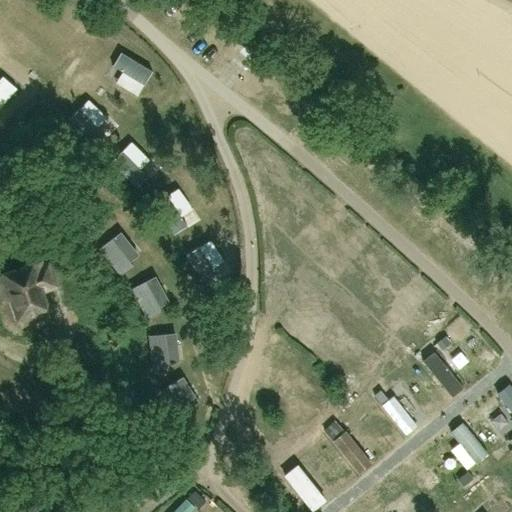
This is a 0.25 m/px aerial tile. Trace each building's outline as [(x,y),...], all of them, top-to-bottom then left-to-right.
[(170,36),(184,22),(174,12),(160,26),(170,36)] [(37,47),(51,57),(62,42),(49,32),(37,47)] [(251,113),(282,78),(269,67),(238,102),(251,113)] [(0,116),(18,95),(0,80),(0,116)] [(290,108),(299,101),(284,83),(275,91),(290,108)] [(299,105),(284,123),(297,134),(312,116),(299,105)] [(315,247),(344,217),(334,208),(306,238),(315,247)] [(273,210),(255,213),(260,244),(278,241),(273,210)] [(341,275),(373,241),(361,230),(330,264),(341,275)] [(384,254),(366,280),(381,290),(398,264),(384,254)] [(47,309),(41,291),(55,286),(47,263),(41,265),(40,261),(0,274),(0,289),(4,301),(12,299),(18,319),(47,309)] [(391,317),(403,328),(432,296),(419,285),(391,317)] [(291,337),(311,318),(301,307),(281,326),(291,337)] [(298,347),(314,357),(337,325),(321,314),(298,347)] [(457,321),(432,348),(443,358),(468,331),(457,321)] [(323,377),(368,375),(367,361),(323,364),(323,377)] [(483,410),(511,394),(511,384),(511,382),(477,400),(483,410)] [(350,423),(385,422),(384,406),(349,407),(350,423)] [(206,500),(195,490),(187,498),(198,508),(206,500)] [(403,498),(393,506),(397,511),(405,511),(411,508),(403,498)] [(218,511),(210,502),(196,511),(218,511)]
